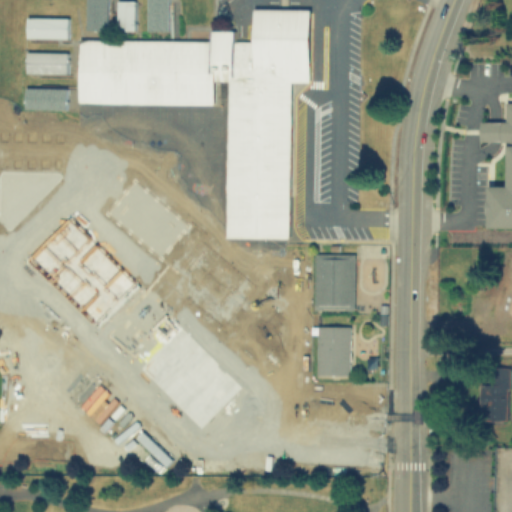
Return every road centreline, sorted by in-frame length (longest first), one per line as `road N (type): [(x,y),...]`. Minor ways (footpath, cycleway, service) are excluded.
road 1 (tertiary): [(435,43),(412,144),(409,245)]
road 2 (tertiary): [(407,316),(408,463)]
